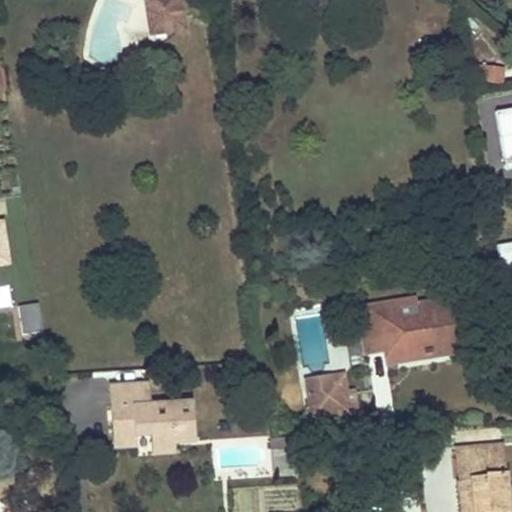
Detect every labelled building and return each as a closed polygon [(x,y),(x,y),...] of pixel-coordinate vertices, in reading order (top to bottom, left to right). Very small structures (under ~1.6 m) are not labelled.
[(185,29),(180,0),(144,0),(150,35),(185,29)] [(502,70),(477,68),(475,80),(500,83),(502,70)] [(511,106),(493,110),(501,161),(511,158),(511,106)] [(502,167),(511,165),(511,158),(501,161),(502,167)] [(0,266),(9,265),(6,245),(0,245),(0,266)] [(415,320),(408,322),(411,351),(437,347),(439,356),(459,353),(451,300),(414,307),(415,320)] [(389,303),(377,305),(380,318),(391,316),(389,303)] [(377,305),(354,308),(359,343),(387,339),(389,346),(382,352),(383,355),(385,365),(406,362),(405,352),(411,351),(408,322),(399,322),(391,316),(380,318),(377,305)] [(37,306),(19,309),(23,336),(41,333),(37,306)] [(387,339),(359,343),(362,358),(383,355),(382,352),(389,346),(387,339)] [(411,351),(405,352),(406,362),(414,361),(439,356),(437,347),(411,351)] [(344,377),(305,383),(307,398),(346,393),(344,377)] [(149,386),(110,388),(112,410),(119,410),(121,422),(113,423),(114,443),(137,441),(137,436),(151,436),(152,445),(176,443),(195,442),(192,404),(151,405),(149,386)] [(346,393),(307,398),(311,421),(357,414),(353,391),(346,393)] [(113,423),(121,422),(119,410),(112,410),(113,423)] [(287,446),(286,442),(286,437),(270,439),(271,448),(287,446)] [(114,449),(138,448),(137,441),(114,443),(114,449)] [(176,455),(176,443),(152,445),(154,456),(176,455)] [(499,448),(457,451),(459,482),(458,482),(459,500),(463,500),(472,499),(473,511),(511,511),(511,490),(502,491),(499,448)] [(473,511),(472,499),(463,500),(464,511),(473,511)]
